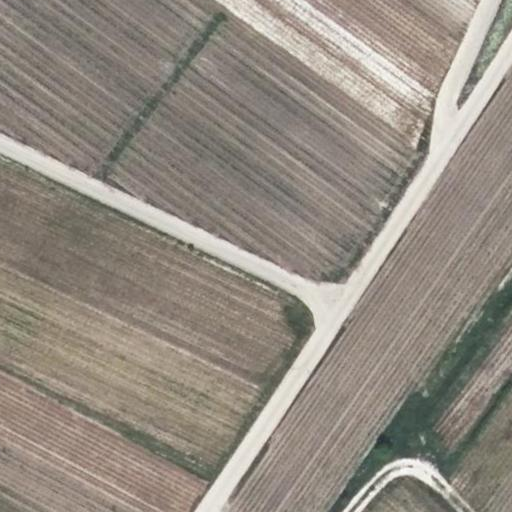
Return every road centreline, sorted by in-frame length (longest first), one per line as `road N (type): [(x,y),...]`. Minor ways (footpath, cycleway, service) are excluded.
road 1 (unclassified): [(344,304),(0,149)]
road 2 (unclassified): [(206,511),(344,304)]
road 3 (unclassified): [(344,304),(441,141)]
road 4 (track): [(348,511),(378,473),(409,467),(468,511)]
road 5 (unclassified): [(441,141),(454,73),(481,0)]
road 6 (unclassified): [(441,141),(511,36)]
